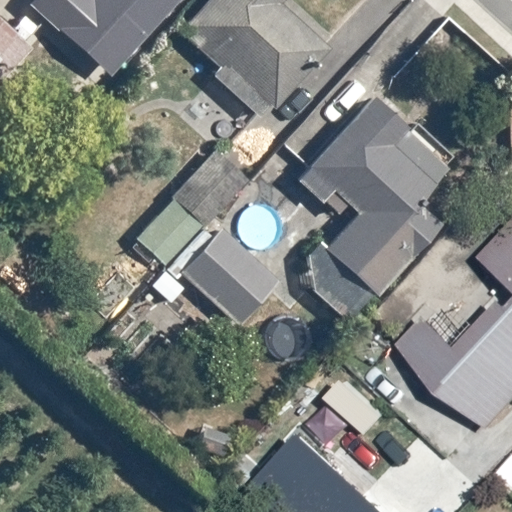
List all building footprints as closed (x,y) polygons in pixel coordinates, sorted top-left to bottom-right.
[(30,0),(26,5),(112,75),(173,0),(30,0)] [(336,34),(301,0),(199,0),(174,26),(211,62),(206,67),(255,116),(336,34)] [(0,72),(27,44),(0,19),(0,72)] [(447,164),(370,94),(293,178),(342,222),(293,276),(343,322),(428,229),(406,209),(447,164)] [(158,299),(179,276),(231,322),(273,276),(225,234),(200,211),(137,281),(158,299)] [(511,399),(511,220),(397,344),(486,427),(511,399)] [(436,511),(471,475),(423,430),(360,499),(373,511),(436,511)] [(511,441),(487,470),(511,491),(511,441)]
